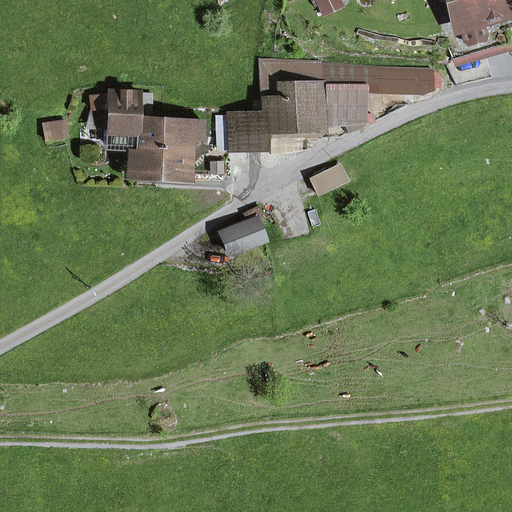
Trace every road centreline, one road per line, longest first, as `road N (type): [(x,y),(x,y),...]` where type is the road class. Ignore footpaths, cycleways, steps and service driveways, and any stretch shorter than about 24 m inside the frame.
road 1 (residential): [(511,79),(338,146),(0,348)]
road 2 (track): [(511,402),(138,442),(0,439)]
